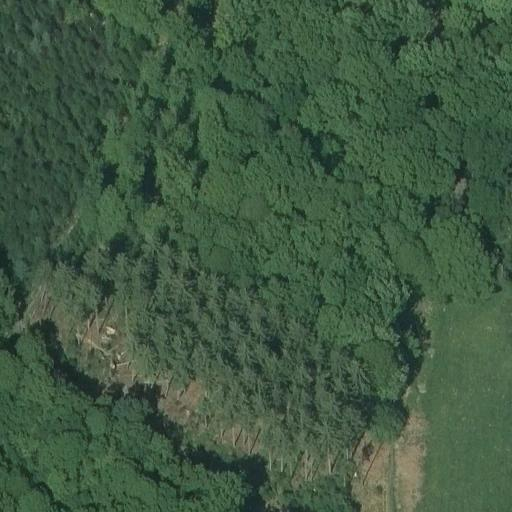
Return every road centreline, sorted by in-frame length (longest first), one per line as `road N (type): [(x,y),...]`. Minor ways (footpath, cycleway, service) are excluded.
road 1 (track): [(0,366),(195,0)]
road 2 (track): [(434,256),(511,58)]
